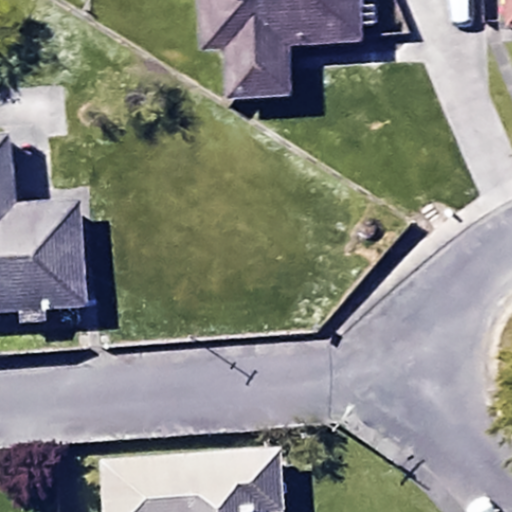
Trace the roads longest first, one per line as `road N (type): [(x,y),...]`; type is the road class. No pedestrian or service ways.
road 1 (residential): [(371,377),(0,408)]
road 2 (residential): [(511,253),(371,377)]
road 3 (residential): [(371,377),(497,511)]
